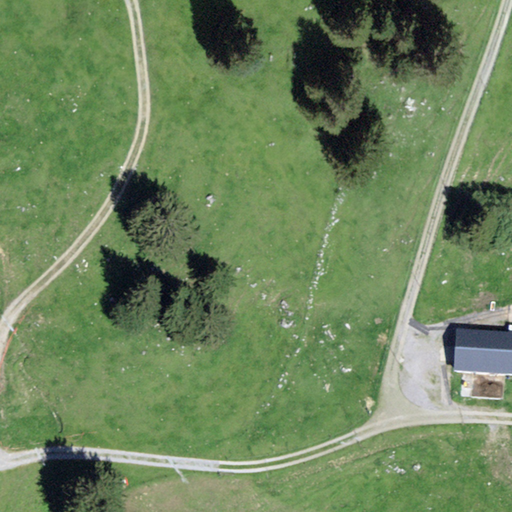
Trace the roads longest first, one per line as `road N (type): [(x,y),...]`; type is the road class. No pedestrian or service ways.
road 1 (track): [(390,423),(396,344),(509,0)]
road 2 (track): [(390,423),(258,465),(87,452),(0,463)]
road 3 (track): [(132,0),(145,103),(133,162),(81,245),(0,335)]
road 4 (track): [(390,423),(511,418)]
road 5 (track): [(511,312),(396,344)]
